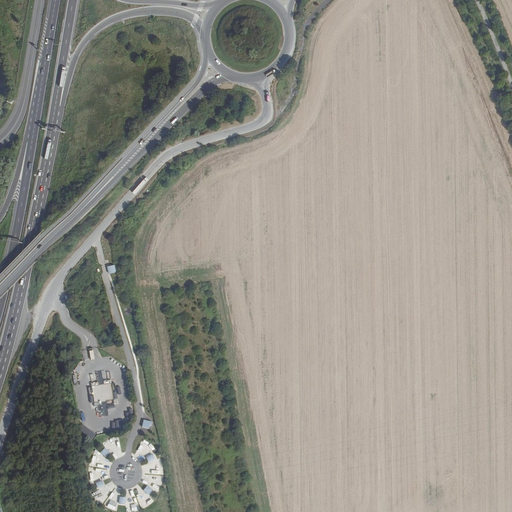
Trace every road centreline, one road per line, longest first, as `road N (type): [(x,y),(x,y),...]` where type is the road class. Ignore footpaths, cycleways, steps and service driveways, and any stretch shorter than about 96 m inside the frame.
road 1 (trunk): [(43,191),(70,71),(88,35),(108,21),(154,10),(186,15),(204,33)]
road 2 (primary): [(0,289),(194,91)]
road 3 (unclassified): [(97,234),(171,151),(263,120),(258,77)]
road 4 (unclassified): [(128,459),(140,412),(97,234)]
road 5 (trunk): [(37,106),(0,304)]
road 6 (trunk): [(43,191),(73,0)]
road 7 (trunk): [(0,370),(43,191)]
road 8 (unclassified): [(89,367),(80,383),(86,420),(108,424),(122,415),(115,378),(99,366)]
road 9 (unclassified): [(0,437),(48,294)]
road 10 (secondary): [(41,0),(24,99),(0,141)]
